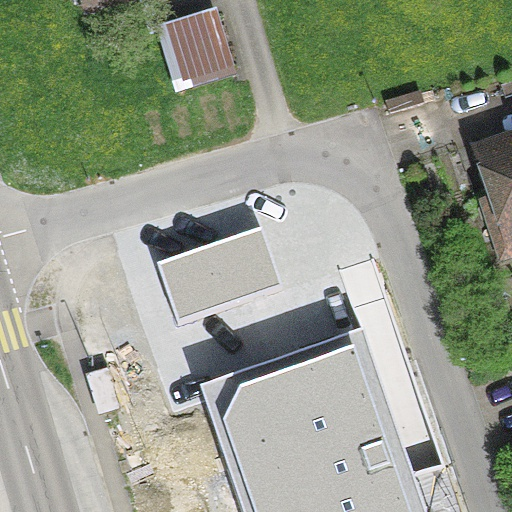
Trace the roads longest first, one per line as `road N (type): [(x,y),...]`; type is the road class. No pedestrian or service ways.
road 1 (residential): [(0,235),(283,162),(344,157),(375,182),(493,511)]
road 2 (secondary): [(43,511),(0,359)]
